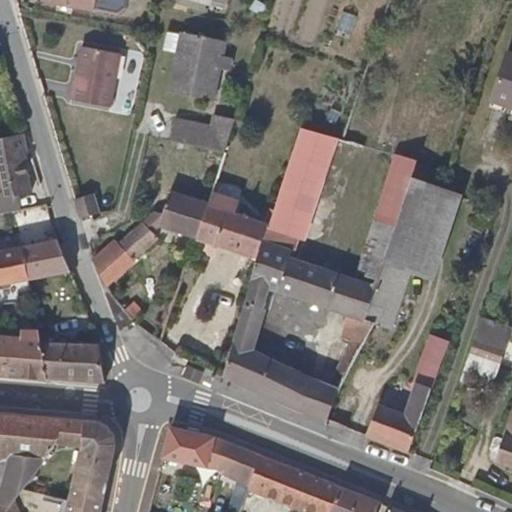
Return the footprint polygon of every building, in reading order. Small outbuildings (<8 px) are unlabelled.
[(49,0),(49,2),(99,11),(99,10),(121,15),(131,9),(132,0),(49,0)] [(214,0),(213,5),(228,9),(229,0),(214,0)] [(268,12),(271,4),(257,0),(251,0),(249,11),(267,15),(268,12)] [(180,59),(186,34),(167,31),(162,55),(180,59)] [(226,42),(186,34),(180,59),(173,90),(214,97),(226,42)] [(128,52),(87,44),(77,99),(117,106),(128,52)] [(511,52),(495,101),(511,106),(511,52)] [(416,105),(411,118),(455,134),(460,121),(416,105)] [(223,130),(219,147),(232,150),(239,119),(217,114),(214,128),(223,130)] [(180,121),(176,138),(219,147),(223,130),(214,128),(180,121)] [(307,243),(342,141),(303,129),(270,226),(270,227),(269,231),(298,240),(307,243)] [(30,152),(25,135),(0,139),(0,197),(31,193),(23,154),(30,152)] [(365,322),(416,178),(420,163),(399,156),(357,282),(345,316),(348,317),(365,322)] [(468,196),(416,178),(365,322),(376,326),(388,330),(408,273),(438,284),(468,196)] [(77,198),(83,219),(103,214),(97,193),(77,198)] [(162,229),(200,241),(210,206),(172,194),(162,229)] [(210,206),(200,241),(260,262),(266,243),(269,231),(270,227),(270,226),(238,216),(241,203),(213,195),(210,206)] [(122,247),(136,263),(160,241),(149,225),(122,247)] [(269,231),(266,243),(294,253),(298,240),(269,231)] [(92,261),(108,286),(136,263),(122,247),(118,242),(92,261)] [(74,277),(61,243),(0,252),(0,287),(22,285),(40,282),(74,277)] [(260,262),(249,300),(264,306),(269,291),(330,311),(341,276),(293,259),(294,253),(266,243),(260,262)] [(345,316),(357,282),(341,276),(330,311),(345,316)] [(249,300),(224,378),(302,411),(314,379),(253,353),(264,311),(264,306),(249,300)] [(376,326),(348,317),(341,339),(361,348),(376,326)] [(511,333),(485,323),(469,366),(497,376),(511,335),(511,333)] [(0,373),(46,376),(39,338),(38,332),(31,333),(30,338),(0,337),(0,373)] [(409,452),(448,341),(429,335),(412,383),(415,384),(405,412),(377,402),(365,437),(409,452)] [(104,380),(98,339),(54,341),(54,338),(39,338),(46,376),(104,380)] [(349,370),(357,352),(346,347),(333,380),(343,384),(349,370)] [(189,364),(184,375),(200,382),(205,372),(189,364)] [(302,411),(327,422),(340,390),(314,379),(302,411)] [(0,412),(0,457),(38,466),(51,444),(78,448),(83,418),(0,412)] [(511,414),(492,469),(511,475),(511,414)] [(102,420),(83,418),(78,448),(66,503),(63,511),(99,511),(115,448),(115,434),(102,420)] [(224,471),(235,443),(208,433),(172,428),(164,457),(224,471)] [(262,453),(235,443),(224,471),(253,482),(262,453)] [(279,461),(262,453),(253,482),(248,492),(264,498),(279,461)] [(0,457),(0,502),(9,505),(21,490),(38,466),(0,457)] [(293,466),(279,461),(264,498),(279,504),(293,466)] [(300,511),(330,511),(342,487),(293,466),(279,504),(300,511)] [(381,511),(384,505),(342,487),(330,511),(381,511)] [(29,492),(21,490),(9,505),(0,502),(0,511),(4,511),(35,511),(19,508),(29,492)]
